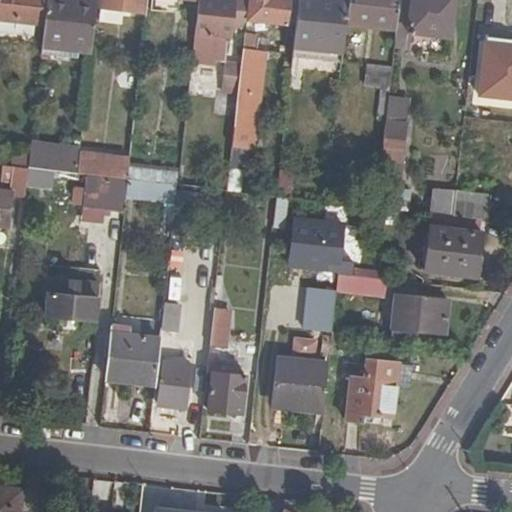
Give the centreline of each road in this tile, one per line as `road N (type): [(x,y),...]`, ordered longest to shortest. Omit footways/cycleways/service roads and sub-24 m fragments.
road 1 (residential): [(422,491),(0,447)]
road 2 (tertiary): [(511,330),(422,491)]
